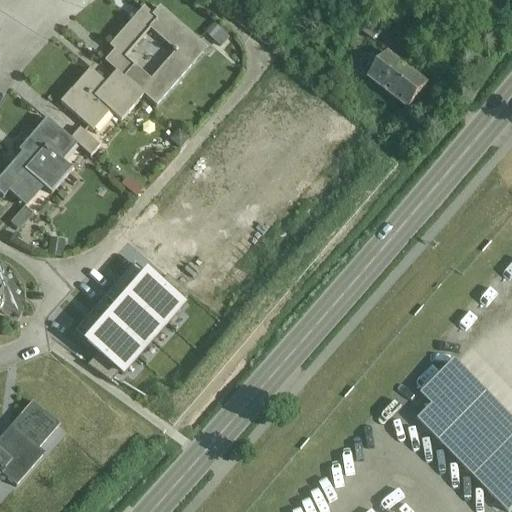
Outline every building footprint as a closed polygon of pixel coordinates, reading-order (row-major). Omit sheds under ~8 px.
[(436,0),(450,10),(457,0),(436,0)] [(206,52),(159,11),(152,18),(143,10),(109,50),(114,54),(123,62),(124,61),(149,33),(172,53),(171,55),(174,57),(139,96),(143,99),(155,110),(192,69),(187,64),(200,49),(205,53),(206,52)] [(382,31),(363,16),(354,27),(373,42),(382,31)] [(220,34),(212,26),(204,34),(212,42),(220,34)] [(355,50),(349,58),(354,62),(360,55),(355,50)] [(134,70),(124,61),(123,62),(114,54),(104,65),(115,75),(123,82),(134,70)] [(372,64),(362,56),(350,71),(360,78),(372,64)] [(428,87),(388,56),(368,80),(409,112),(428,87)] [(115,75),(105,87),(89,72),(88,73),(88,74),(71,94),(70,93),(60,106),(92,135),(94,133),(90,130),(105,112),(120,125),(143,99),(139,96),(123,82),(115,75)] [(45,123),(19,152),(18,153),(22,156),(0,180),(0,198),(2,200),(8,194),(24,209),(25,208),(24,206),(40,188),(51,197),(72,173),(59,162),(73,146),(70,142),(46,121),(45,122),(45,123)] [(99,149),(79,132),(70,142),(73,146),(90,160),(99,149)] [(24,209),(10,225),(19,232),(33,216),(24,209)] [(64,242),(50,239),(47,256),(61,258),(64,242)] [(134,264),(71,336),(122,380),(185,308),(134,264)] [(0,265),(0,345),(20,335),(13,329),(23,314),(23,287),(14,274),(0,265)] [(185,409),(248,337),(210,304),(147,376),(185,409)] [(511,511),(511,420),(467,374),(418,421),(505,511),(511,511)] [(33,405),(12,428),(11,428),(11,429),(17,434),(0,454),(0,453),(0,477),(1,478),(2,477),(16,489),(17,488),(16,487),(43,457),(44,457),(45,456),(38,451),(58,428),(59,428),(60,427),(33,404),(32,405),(33,405)]
